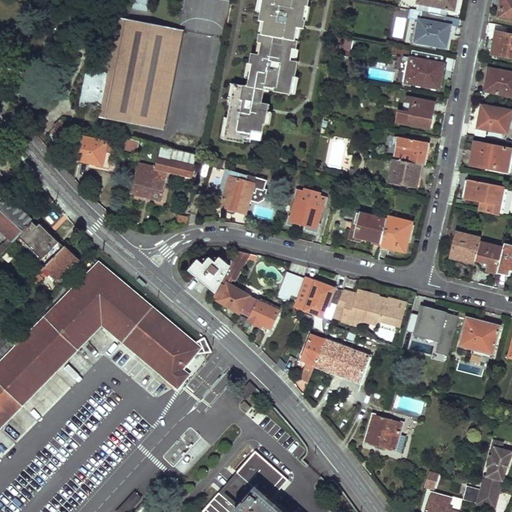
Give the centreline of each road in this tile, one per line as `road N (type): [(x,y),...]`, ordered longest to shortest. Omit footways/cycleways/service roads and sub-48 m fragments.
road 1 (secondary): [(146,268),(281,390),(375,511)]
road 2 (residential): [(146,268),(176,242),(222,234),(419,281)]
road 3 (residential): [(419,281),(481,0)]
road 4 (secondary): [(7,123),(146,268)]
